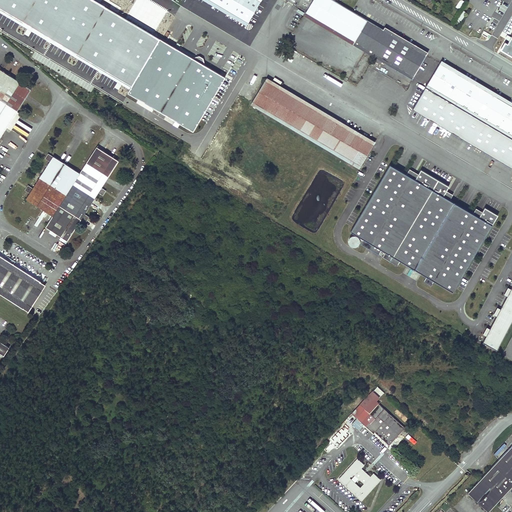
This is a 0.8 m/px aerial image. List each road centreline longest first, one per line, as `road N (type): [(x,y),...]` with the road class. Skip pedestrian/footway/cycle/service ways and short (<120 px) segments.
road 1 (unclassified): [(0,222),(52,256),(70,257),(142,163),(137,147),(63,95)]
road 2 (unclassified): [(511,72),(392,0)]
